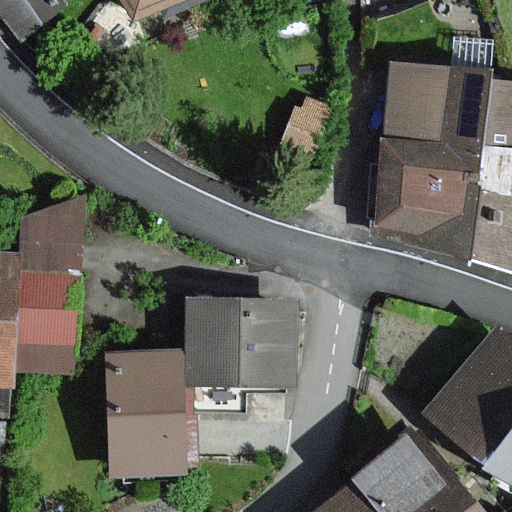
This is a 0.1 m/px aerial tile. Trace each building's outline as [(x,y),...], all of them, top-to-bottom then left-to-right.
[(68,3),(65,0),(0,0),(0,4),(21,35),(68,3)] [(185,0),(112,0),(124,26),(185,0)] [(379,140),(477,149),(484,79),(485,71),(386,63),(379,140)] [(470,259),(511,270),(511,82),(484,79),(477,149),(470,259)] [(372,231),(470,259),(477,149),(379,140),(372,231)] [(77,201),(17,224),(14,259),(0,259),(0,388),(11,389),(13,377),(65,377),(77,201)] [(294,305),(188,304),(187,356),(187,384),(293,385),(294,305)] [(422,418),(489,466),(511,479),(511,346),(488,334),(422,418)] [(109,469),(186,470),(187,384),(187,356),(111,355),(109,469)] [(476,511),(423,441),(401,457),(328,511),(476,511)]
